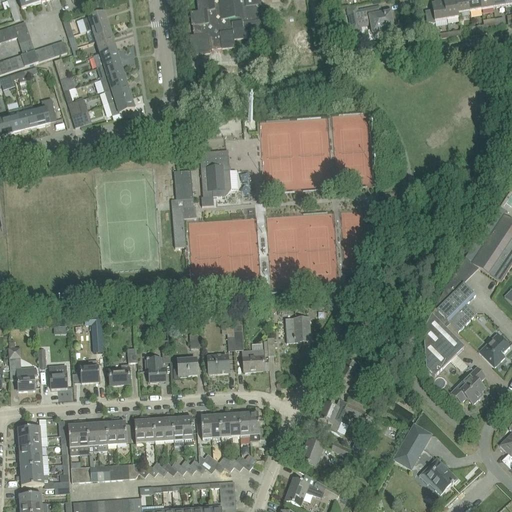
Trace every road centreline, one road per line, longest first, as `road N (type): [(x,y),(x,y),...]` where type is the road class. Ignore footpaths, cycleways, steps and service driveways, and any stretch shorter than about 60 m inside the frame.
road 1 (residential): [(293,411),(241,398),(0,415)]
road 2 (residential): [(0,160),(162,113),(169,91),(159,0)]
